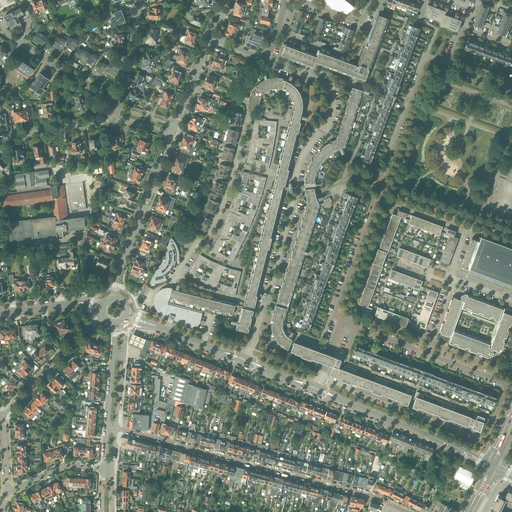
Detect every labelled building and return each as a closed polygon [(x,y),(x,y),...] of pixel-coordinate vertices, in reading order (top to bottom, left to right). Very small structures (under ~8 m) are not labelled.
[(42,13),(43,15),(44,18),(47,17),(45,11),(48,10),(43,0),(39,0),(39,1),(38,1),(42,13)] [(308,0),(310,1),(310,0),(323,0),(331,8),(347,14),(354,7),(349,3),(344,0),(308,0)] [(406,10),(409,2),(404,0),(401,8),(406,10)] [(42,19),(44,18),(43,15),(42,13),(38,1),(36,2),(34,1),(32,2),(32,4),(35,13),(33,14),(34,16),(39,14),(40,16),(41,16),(42,19)] [(245,4),(245,3),(242,2),(241,3),(237,2),(235,8),(245,11),(246,7),(244,7),(245,5),(247,5),(247,4),(245,4)] [(262,13),(262,12),(269,13),(269,9),(272,9),(273,3),(264,2),(264,8),(261,8),(260,12),(262,13)] [(411,12),(414,4),(409,2),(406,10),(405,12),(411,14),(411,12)] [(476,19),(474,24),(483,27),(484,25),(490,27),(491,25),(489,24),(485,22),(489,9),(491,10),(492,7),(490,6),(480,3),(479,6),(477,11),(477,13),(475,19),(476,19)] [(414,4),(411,12),(417,14),(420,5),(414,4)] [(445,11),(428,5),(424,17),(441,23),(439,26),(457,32),(461,21),(444,15),(445,11)] [(6,20),(12,30),(15,28),(13,25),(15,24),(16,27),(21,24),(18,19),(21,17),(20,15),(23,14),(23,13),(28,11),(25,6),(14,12),(14,11),(9,14),(10,14),(9,14),(7,13),(5,14),(5,16),(4,17),(5,17),(3,18),(3,19),(4,21),(5,21),(6,20)] [(149,10),(149,14),(148,15),(148,17),(149,18),(149,19),(160,19),(160,9),(152,8),(152,10),(149,10)] [(245,11),(235,8),(233,14),(242,17),(242,15),(244,15),(245,11)] [(111,12),(106,14),(112,28),(121,24),(121,26),(126,24),(121,10),(114,13),(115,15),(113,16),(111,12)] [(297,15),(305,18),(307,13),(299,10),(297,15)] [(189,15),(194,16),(191,23),(200,26),(203,19),(199,17),(199,16),(198,15),(199,12),(191,11),(189,15)] [(493,25),(492,28),(498,30),(497,33),(506,36),(508,31),(509,31),(511,26),(511,24),(511,23),(511,14),(510,14),(509,13),(503,11),(502,14),(504,15),(499,28),(495,26),(493,25)] [(268,18),(269,13),(262,12),(262,13),(259,13),(258,18),(259,19),(257,20),(258,22),(260,23),(269,25),(270,18),(268,18)] [(315,62),(319,63),(365,80),(388,19),(378,15),(366,48),(364,47),(357,66),(318,52),(317,57),(285,45),(281,56),(290,60),(291,58),(304,63),(303,65),(313,68),(315,62)] [(305,18),(297,15),(295,20),(303,23),(305,18)] [(320,18),(318,23),(326,26),(328,21),(320,18)] [(230,22),(228,28),(237,32),(238,29),(240,30),(242,26),(241,26),(242,23),(234,20),(232,23),(230,22)] [(326,26),(318,23),(316,28),(324,31),(326,26)] [(295,32),(295,33),(295,35),(298,36),(298,33),(299,34),(301,28),(293,25),(291,31),(295,32)] [(58,34),(60,35),(64,29),(60,27),(53,37),(55,39),(58,34)] [(345,27),(343,33),(352,36),(354,30),(345,27)] [(237,32),(228,28),(226,35),(235,38),(237,38),(239,35),(237,34),(237,32)] [(250,36),(247,44),(247,45),(248,45),(248,44),(261,48),(264,39),(265,39),(266,36),(265,36),(266,33),(266,32),(265,33),(263,32),(263,31),(262,32),(260,31),(260,30),(259,31),(257,30),(257,29),(257,30),(253,28),(250,36)] [(147,35),(147,36),(158,37),(158,30),(148,29),(148,33),(147,33),(147,35)] [(416,37),(418,33),(408,29),(406,33),(406,34),(408,35),(416,37)] [(186,37),(195,40),(197,34),(187,30),(185,35),(187,36),(186,37)] [(111,40),(115,40),(124,41),(124,35),(122,34),(123,31),(116,31),(116,34),(115,34),(112,34),(111,40)] [(39,34),(37,33),(33,38),(43,44),(46,39),(43,36),(43,35),(40,33),(39,34)] [(316,43),(319,44),(320,41),(320,42),(322,36),(314,33),(312,39),(317,40),(316,43)] [(352,36),(343,33),(342,38),(350,41),(352,36)] [(68,38),(65,36),(63,39),(61,37),(60,38),(57,36),(50,47),(53,49),(55,47),(60,50),(62,48),(68,38)] [(192,46),(195,40),(186,37),(187,36),(184,36),(182,42),(184,42),(184,43),(192,46)] [(404,38),(404,37),(401,36),(400,38),(403,39),(403,41),(401,40),(401,42),(402,42),(413,46),(415,41),(413,41),(404,38)] [(69,37),(68,38),(62,48),(65,50),(67,47),(72,51),(78,42),(72,38),(72,39),(69,37)] [(473,47),(476,38),(474,37),(473,39),(469,38),(468,41),(465,49),(472,51),(473,47)] [(473,47),(472,51),(477,53),(480,45),(481,42),(477,41),(478,39),(476,38),(473,47)] [(411,51),(413,46),(402,42),(401,46),(400,46),(404,48),(403,48),(411,51)] [(483,55),(488,43),(485,42),(485,43),(481,42),(480,45),(477,53),(483,55)] [(338,48),(339,49),(341,49),(346,51),(348,46),(340,43),(338,48)] [(490,43),(488,43),(483,55),(489,57),(490,56),(493,50),(489,48),(490,47),(488,46),(490,43)] [(395,44),(393,49),(395,50),(396,47),(399,48),(398,51),(402,52),(410,55),(410,54),(411,51),(403,48),(404,48),(400,46),(401,46),(398,46),(395,44)] [(496,60),(501,47),(499,47),(497,50),(496,49),(496,51),(493,50),(490,56),(489,57),(496,60)] [(501,47),(496,60),(503,62),(506,54),(507,51),(503,50),(503,51),(502,51),(503,48),(501,47)] [(78,59),(82,62),(88,53),(87,53),(82,49),(81,50),(79,48),(71,59),(74,61),(76,59),(77,60),(78,59)] [(189,53),(179,49),(178,52),(180,53),(179,56),(187,59),(189,53)] [(400,56),(408,59),(410,55),(402,52),(398,51),(397,50),(397,52),(398,53),(397,55),(400,56)] [(506,54),(503,62),(509,65),(511,57),(511,51),(511,54),(510,54),(510,52),(507,51),(506,54)] [(82,62),(81,63),(84,65),(85,62),(91,66),(97,57),(91,53),(90,54),(88,52),(87,53),(88,53),(82,62)] [(143,60),(144,61),(144,60),(154,63),(156,64),(158,56),(146,53),(145,56),(144,55),(144,56),(143,57),(143,58),(143,59),(143,60)] [(214,61),(224,65),(224,64),(225,65),(227,61),(224,60),(226,54),(221,53),(220,55),(217,54),(216,57),(215,57),(214,61)] [(399,60),(407,63),(408,59),(400,56),(397,55),(397,58),(395,57),(394,59),(399,60)] [(185,65),(187,59),(179,56),(177,62),(185,65)] [(10,71),(25,82),(35,67),(19,57),(10,71)] [(232,60),(245,66),(247,62),(233,57),(232,60)] [(407,63),(399,60),(394,59),(393,61),(395,61),(394,65),(397,66),(405,69),(407,63)] [(152,71),(154,63),(144,60),(144,61),(143,64),(142,64),(142,66),(142,68),(148,69),(147,72),(151,73),(152,71)] [(224,65),(214,61),(212,65),(213,65),(212,67),(222,71),(224,65)] [(108,66),(102,62),(101,63),(98,62),(91,72),(94,74),(96,71),(102,75),(103,72),(104,72),(108,66)] [(110,62),(108,66),(104,72),(106,74),(108,72),(114,75),(120,66),(114,62),(113,64),(110,62)] [(393,66),(393,69),(395,70),(403,73),(405,69),(397,66),(394,65),(392,64),(392,63),(389,62),(388,64),(393,66)] [(391,73),(394,74),(394,75),(402,78),(403,73),(395,70),(393,69),(390,68),(389,70),(392,71),(391,73)] [(171,76),(180,79),(180,78),(181,78),(181,76),(181,75),(182,73),(174,70),(171,76)] [(233,79),(240,82),(244,75),(237,71),(233,79)] [(386,75),(387,72),(385,71),(383,76),(384,76),(387,77),(392,79),(392,78),(400,81),(402,78),(394,75),(394,74),(391,73),(390,73),(389,76),(386,75)] [(30,87),(35,90),(45,74),(43,72),(41,72),(40,74),(39,74),(36,79),(35,80),(35,81),(34,83),(33,82),(30,87)] [(139,87),(141,88),(143,88),(144,88),(145,85),(144,85),(145,82),(142,80),(144,77),(143,77),(143,76),(143,75),(140,73),(139,74),(138,74),(138,75),(137,74),(136,77),(137,77),(135,82),(138,83),(136,86),(137,86),(138,87),(139,87)] [(45,74),(35,90),(40,93),(43,88),(42,88),(43,86),(44,86),(45,85),(44,84),(48,79),(47,79),(48,77),(48,76),(45,74)] [(244,304),(254,307),(254,306),(255,304),(256,301),(256,299),(257,294),(258,292),(259,288),(270,245),(270,243),(270,242),(281,201),(281,200),(285,182),(286,180),(287,178),(287,175),(289,170),(287,169),(296,133),(298,133),(299,128),(300,122),(299,122),(301,112),(303,112),(304,105),(303,99),(303,98),(301,92),(297,87),(292,82),(290,81),(288,80),(286,79),(279,77),(273,77),(267,79),(266,75),(266,74),(265,74),(264,74),(264,75),(263,75),(263,76),(265,80),(260,82),(255,86),(255,87),(251,92),(250,97),(246,96),(245,96),(244,97),(244,98),(245,99),(249,100),(248,105),(248,107),(249,112),(252,111),(259,109),(259,105),(259,101),(261,97),(263,94),(266,91),(270,89),(274,88),(278,88),(282,89),(286,91),(289,94),(291,97),(293,101),(293,105),(292,110),(290,121),(289,124),(289,125),(288,127),(288,129),(279,164),(277,170),(277,172),(277,173),(276,175),(275,178),(275,180),(272,192),(260,238),(260,239),(260,241),(259,242),(259,244),(247,290),(246,296),(245,298),(245,299),(244,302),(244,304)] [(206,81),(216,85),(217,81),(216,80),(217,77),(209,75),(208,77),(207,77),(206,81)] [(172,83),(177,85),(178,82),(179,82),(180,80),(179,80),(180,79),(171,76),(169,81),(169,82),(169,83),(172,84),(172,83)] [(391,83),(399,86),(400,81),(392,78),(392,79),(387,77),(386,79),(389,80),(388,82),(391,83)] [(216,85),(206,81),(204,85),(205,85),(204,88),(212,91),(213,88),(214,89),(216,85)] [(389,87),(389,88),(398,91),(399,86),(391,83),(388,82),(386,86),(389,87)] [(272,316),(271,323),(271,329),(273,336),(277,341),(282,346),(287,350),(288,350),(292,340),(291,339),(291,338),(289,336),(288,335),(287,334),(286,333),(285,334),(283,331),(282,327),(282,323),(283,319),(299,267),(302,257),(302,255),(304,249),(305,247),(318,205),(319,206),(320,204),(319,201),(318,198),(317,198),(316,194),(316,193),(316,191),(315,189),(315,185),(315,184),(316,179),(317,174),(319,169),(321,165),(324,161),(327,157),(331,154),(336,152),(339,150),(340,150),(343,149),(344,148),(345,148),(346,143),(361,96),(363,97),(370,100),(372,96),(363,94),(363,95),(362,94),(362,92),(363,91),(364,91),(365,88),(356,85),(355,84),(353,88),(352,87),(336,139),(334,140),(330,142),(325,145),(320,149),(316,154),(312,159),(309,165),(306,171),(305,177),(305,179),(304,183),(304,185),(304,188),(305,193),(306,196),(307,202),(293,249),(281,287),(277,299),(276,302),(276,303),(276,304),(272,316)] [(133,98),(138,99),(141,88),(139,87),(138,87),(137,90),(134,90),(134,92),(131,91),(130,92),(129,95),(129,96),(129,98),(132,99),(133,98)] [(141,88),(138,99),(138,100),(138,101),(141,102),(142,100),(147,101),(148,98),(149,99),(150,96),(149,95),(149,94),(142,92),(143,88),(141,88)] [(398,91),(389,88),(387,93),(395,97),(398,91)] [(44,89),(38,98),(41,100),(47,91),(44,89)] [(165,92),(163,99),(170,102),(172,98),(173,98),(173,97),(173,96),(173,95),(165,92)] [(81,96),(73,93),(72,96),(76,98),(75,101),(75,102),(76,103),(75,108),(78,109),(79,109),(79,110),(82,111),(82,110),(83,111),(85,106),(87,106),(88,103),(87,102),(87,101),(86,101),(86,100),(84,99),(84,100),(80,98),(81,96)] [(386,94),(385,98),(394,102),(395,97),(387,93),(386,94)] [(200,97),(198,101),(209,106),(211,106),(214,100),(201,95),(200,98),(200,97)] [(163,99),(160,98),(157,97),(156,96),(155,101),(157,102),(157,103),(158,103),(158,104),(160,105),(168,108),(169,107),(170,106),(169,105),(170,102),(163,99)] [(392,107),(394,102),(385,98),(383,98),(381,103),(383,104),(391,107),(392,107)] [(211,106),(209,106),(198,101),(198,102),(197,102),(196,104),(197,104),(196,105),(197,106),(196,108),(204,111),(205,108),(210,110),(211,106)] [(389,111),(391,107),(383,104),(381,103),(380,102),(379,105),(376,104),(374,103),(373,105),(376,106),(381,108),(389,111)] [(43,114),(42,114),(43,118),(52,116),(52,113),(54,113),(52,103),(41,105),(42,109),(43,114)] [(372,106),(371,109),(373,110),(374,107),(377,108),(376,111),(380,113),(380,111),(388,114),(389,111),(381,108),(376,106),(373,105),(372,106)] [(20,112),(22,121),(29,120),(28,118),(30,118),(29,107),(23,108),(23,111),(20,112)] [(233,112),(231,117),(241,120),(243,114),(238,113),(239,110),(232,108),(231,111),(233,112)] [(380,113),(378,117),(386,120),(388,114),(380,111),(380,113)] [(15,123),(22,121),(20,112),(13,113),(13,112),(10,112),(11,116),(14,116),(15,123)] [(203,119),(201,118),(193,115),(192,118),(192,117),(190,122),(202,126),(204,122),(206,118),(203,117),(203,119)] [(228,123),(228,126),(234,128),(235,125),(240,126),(241,120),(231,117),(230,123),(228,123)] [(254,119),(252,130),(258,131),(259,125),(265,125),(265,120),(254,119)] [(373,121),(372,124),(375,125),(375,126),(383,129),(385,123),(377,120),(377,121),(372,119),(372,121),(373,121)] [(270,126),(270,133),(275,134),(277,122),(265,120),(265,125),(270,126)] [(190,122),(189,125),(189,126),(188,128),(200,132),(202,126),(190,122)] [(372,124),(369,123),(366,122),(366,124),(369,125),(371,126),(370,129),(381,133),(383,129),(375,126),(375,125),(372,124)] [(234,130),(234,128),(228,126),(227,129),(229,129),(227,135),(237,137),(239,131),(234,130)] [(379,138),(381,133),(370,129),(369,132),(364,129),(364,130),(363,131),(366,132),(367,133),(372,134),(371,135),(379,138)] [(251,141),(262,143),(263,138),(257,137),(258,131),(252,130),(251,141)] [(364,137),(370,139),(370,138),(378,141),(379,138),(371,135),(372,134),(367,133),(366,132),(363,131),(362,136),(364,137)] [(182,141),(193,146),(196,137),(188,133),(187,136),(185,135),(183,138),(182,139),(182,140),(182,141)] [(268,139),(263,138),(262,143),(273,145),(275,134),(270,133),(268,139)] [(224,141),(223,143),(230,145),(231,142),(236,144),(237,137),(227,135),(226,141),(224,141)] [(111,137),(113,146),(113,148),(116,148),(116,146),(118,146),(119,147),(122,147),(121,139),(123,139),(122,136),(111,137)] [(89,141),(91,154),(88,155),(89,161),(93,160),(92,154),(94,153),(93,147),(95,147),(95,149),(99,148),(98,139),(94,140),(93,138),(90,139),(90,140),(89,141)] [(147,152),(149,144),(140,140),(136,151),(134,150),(132,155),(138,157),(139,153),(141,154),(142,150),(147,152)] [(73,154),(74,154),(74,155),(77,154),(81,153),(81,152),(82,150),(80,149),(80,148),(79,148),(79,145),(81,145),(81,141),(72,143),(73,149),(72,149),(71,149),(71,150),(70,151),(70,152),(71,153),(71,154),(72,154),(73,154)] [(193,146),(182,141),(182,142),(181,143),(180,144),(181,145),(180,148),(182,149),(180,151),(187,154),(188,151),(190,152),(193,146)] [(249,152),(254,153),(255,147),(261,148),(262,143),(251,141),(249,152)] [(363,148),(366,149),(366,148),(374,151),(376,146),(368,143),(366,142),(363,148)] [(230,145),(223,143),(223,146),(224,146),(223,152),(233,155),(234,149),(229,148),(230,145)] [(262,143),(261,148),(267,149),(266,154),(266,155),(271,156),(273,145),(262,143)] [(50,154),(58,153),(57,144),(48,145),(50,154)] [(40,146),(33,147),(35,158),(39,157),(40,163),(47,162),(46,156),(42,156),(40,146)] [(372,157),(374,151),(366,148),(366,149),(364,154),(368,156),(368,155),(372,157)] [(22,159),(22,156),(23,156),(22,152),(21,152),(21,149),(12,151),(14,163),(19,162),(19,160),(22,159)] [(231,161),(233,155),(223,152),(221,158),(220,158),(219,160),(219,161),(226,162),(226,160),(231,161)] [(257,166),(259,161),(253,159),(254,153),(249,152),(246,163),(257,166)] [(368,156),(364,154),(360,152),(360,154),(361,155),(360,158),(362,159),(362,160),(370,163),(372,157),(368,155),(368,156)] [(174,161),(174,162),(185,166),(189,157),(180,153),(178,156),(177,155),(175,159),(174,160),(174,161)] [(271,156),(266,155),(266,156),(264,162),(259,161),(257,166),(268,168),(271,157),(271,156)] [(226,162),(219,161),(219,160),(217,159),(217,161),(219,162),(218,164),(220,164),(218,170),(228,172),(230,166),(225,165),(226,162)] [(182,173),(185,166),(174,162),(174,163),(173,163),(173,164),(173,165),(172,167),(174,167),(172,172),(179,175),(180,172),(182,173)] [(128,172),(130,173),(141,177),(143,171),(135,167),(131,165),(128,172)] [(17,192),(2,194),(3,195),(1,195),(3,207),(4,207),(52,201),(54,217),(61,216),(61,220),(68,219),(65,201),(69,200),(70,211),(86,209),(83,183),(63,186),(57,187),(56,186),(51,187),(50,185),(46,185),(45,178),(49,178),(48,170),(25,173),(26,175),(23,176),(23,174),(14,175),(16,190),(17,190),(17,192)] [(215,175),(215,178),(221,180),(222,177),(227,179),(228,172),(218,170),(217,176),(215,175)] [(254,180),(255,175),(244,172),(241,183),(247,184),(248,178),(254,180)] [(141,177),(130,173),(129,176),(131,177),(130,180),(131,180),(130,182),(133,183),(134,181),(139,183),(141,177)] [(266,178),(255,175),(254,180),(259,181),(258,188),(263,189),(266,178)] [(167,181),(166,182),(177,186),(179,187),(183,178),(178,177),(178,179),(169,176),(167,179),(166,181),(167,181)] [(220,183),(221,180),(215,178),(214,181),(215,181),(213,187),(223,191),(225,185),(220,183)] [(175,193),(177,186),(166,182),(166,183),(165,183),(165,185),(164,189),(167,190),(166,192),(174,195),(175,193)] [(121,196),(131,200),(133,194),(126,191),(128,186),(121,183),(118,190),(119,191),(119,192),(122,193),(121,196)] [(238,193),(249,197),(250,192),(245,190),(247,184),(241,183),(238,193)] [(221,197),(223,191),(213,187),(211,193),(210,193),(209,195),(215,198),(218,199),(218,198),(218,197),(217,197),(217,196),(218,196),(221,197)] [(250,192),(249,197),(259,200),(263,189),(258,188),(256,194),(250,192)] [(234,204),(240,206),(242,200),(247,201),(249,197),(238,193),(234,204)] [(348,199),(347,200),(351,201),(351,202),(355,204),(357,197),(349,194),(349,195),(345,193),(344,196),(346,197),(345,198),(348,199)] [(214,201),(215,198),(209,195),(208,198),(209,199),(207,204),(216,208),(219,203),(214,201)] [(123,208),(124,205),(128,206),(131,200),(121,196),(117,205),(119,206),(118,206),(123,208)] [(158,202),(170,207),(172,201),(174,202),(175,198),(170,196),(169,199),(161,196),(161,199),(160,198),(158,202)] [(249,197),(247,201),(252,203),(250,210),(256,212),(259,200),(249,197)] [(330,209),(330,208),(332,203),(330,197),(324,200),(323,204),(322,204),(321,206),(330,209)] [(342,205),(345,206),(353,209),(355,204),(351,202),(351,201),(347,200),(347,202),(343,200),(342,203),(340,202),(339,204),(342,205)] [(170,207),(158,202),(157,207),(156,209),(157,209),(156,212),(163,215),(165,210),(168,211),(169,207),(170,207)] [(214,214),(216,208),(207,204),(204,210),(203,209),(201,212),(208,215),(209,212),(214,214)] [(240,218),(242,213),(237,211),(240,206),(234,204),(230,214),(240,218)] [(351,214),(353,209),(345,206),(342,205),(339,204),(338,206),(341,207),(340,210),(343,211),(351,214)] [(256,212),(250,210),(248,216),(242,213),(240,218),(251,223),(256,212)] [(336,213),(342,215),(342,216),(350,219),(351,214),(343,211),(340,210),(339,212),(334,210),(333,212),(336,213)] [(396,216),(401,217),(405,219),(407,213),(398,210),(396,215),(396,216)] [(109,215),(108,217),(110,218),(113,219),(114,220),(123,223),(124,221),(126,220),(126,219),(125,217),(126,217),(122,215),(122,214),(120,213),(119,214),(118,213),(118,214),(110,211),(109,215)] [(208,215),(201,212),(200,214),(202,215),(199,220),(208,225),(211,220),(206,218),(208,215)] [(340,219),(348,222),(350,219),(342,216),(342,215),(336,213),(333,212),(332,217),(334,217),(335,215),(337,215),(336,219),(340,220),(340,219)] [(230,214),(226,224),(231,226),(233,220),(239,223),(240,218),(230,214)] [(390,219),(399,222),(401,217),(396,216),(396,215),(392,214),(390,219)] [(414,226),(417,217),(411,215),(410,220),(409,222),(408,224),(414,226)] [(54,217),(52,217),(51,217),(8,223),(9,232),(12,231),(12,234),(9,234),(10,241),(56,235),(57,239),(63,238),(63,234),(65,233),(65,231),(85,228),(84,217),(68,219),(61,220),(61,216),(54,217)] [(151,222),(150,223),(162,227),(164,221),(153,216),(152,220),(151,220),(150,221),(151,222)] [(417,217),(414,226),(413,228),(418,230),(419,227),(419,228),(422,219),(417,217)] [(241,231),(247,233),(251,223),(240,218),(239,223),(244,225),(241,231)] [(122,226),(123,223),(114,220),(113,219),(110,224),(108,224),(107,227),(113,229),(113,228),(116,229),(117,228),(121,230),(121,229),(122,229),(123,227),(122,226)] [(388,224),(397,227),(399,222),(390,219),(388,224)] [(424,229),(427,221),(422,219),(419,228),(424,229)] [(205,231),(208,225),(199,220),(196,226),(194,225),(193,228),(199,231),(200,229),(205,231)] [(429,231),(432,223),(427,221),(424,229),(429,231)] [(160,231),(162,227),(150,223),(149,224),(148,225),(149,226),(148,229),(156,233),(157,230),(160,231)] [(434,233),(437,225),(432,223),(429,231),(434,233)] [(226,224),(221,234),(231,239),(233,234),(228,232),(231,226),(226,224)] [(387,229),(395,232),(397,227),(388,224),(387,229)] [(442,227),(437,225),(434,233),(439,235),(440,233),(440,231),(442,227)] [(453,237),(454,236),(455,231),(447,228),(445,234),(449,235),(453,237)] [(395,232),(387,229),(385,234),(393,237),(395,232)] [(100,241),(102,241),(114,246),(117,240),(107,236),(108,233),(105,232),(105,233),(103,232),(103,231),(99,230),(98,232),(104,235),(102,238),(101,237),(100,241)] [(330,231),(327,230),(326,232),(329,233),(332,234),(331,236),(334,237),(342,240),(343,236),(335,233),(330,231)] [(238,237),(233,234),(231,239),(242,244),(247,233),(241,231),(238,237)] [(216,243),(221,246),(224,241),(229,243),(231,239),(221,234),(216,243)] [(393,237),(385,234),(383,239),(391,242),(393,237)] [(449,235),(447,240),(456,243),(458,238),(454,236),(453,237),(449,235)] [(340,245),(342,240),(334,237),(331,236),(330,239),(324,237),(323,239),(325,239),(326,240),(328,240),(328,241),(328,240),(332,242),(340,245)] [(143,242),(142,243),(151,246),(153,247),(155,243),(152,242),(153,240),(145,237),(144,240),(143,240),(142,242),(143,242)] [(511,248),(481,237),(479,242),(471,239),(461,266),(463,267),(462,269),(468,272),(466,277),(511,294),(511,248)] [(172,238),(165,253),(165,255),(165,256),(165,259),(164,263),(162,266),(159,268),(156,270),(150,284),(153,284),(157,284),(160,283),(164,281),(167,280),(165,277),(164,275),(166,274),(168,272),(170,270),(171,268),(172,265),(173,263),(174,260),(175,261),(179,261),(179,260),(179,258),(179,256),(179,253),(178,249),(177,246),(176,243),(174,241),(173,240),(172,238)] [(231,239),(229,243),(234,246),(231,252),(236,254),(242,244),(231,239)] [(339,248),(340,245),(332,242),(328,240),(328,241),(328,240),(327,243),(324,242),(325,239),(323,239),(322,243),(325,244),(330,246),(331,246),(339,248)] [(389,247),(391,242),(383,239),(381,244),(389,247)] [(456,243),(447,240),(446,245),(454,248),(456,243)] [(114,247),(114,246),(102,241),(99,248),(101,249),(112,253),(113,249),(114,249),(114,248),(114,247)] [(148,253),(151,246),(142,243),(142,244),(141,244),(141,246),(140,249),(146,252),(145,256),(150,258),(151,255),(148,254),(148,253)] [(220,259),(223,254),(218,251),(221,246),(216,243),(210,253),(220,259)] [(326,250),(329,251),(337,254),(337,253),(339,248),(331,246),(330,246),(325,244),(322,243),(321,245),(327,247),(326,250)] [(389,247),(381,244),(379,249),(379,250),(387,252),(387,253),(389,250),(392,251),(392,248),(389,247)] [(452,253),(454,248),(446,245),(444,250),(452,253)] [(405,250),(400,248),(396,256),(402,258),(405,250)] [(379,250),(379,249),(378,249),(376,255),(385,258),(387,252),(379,250)] [(411,249),(410,252),(407,260),(412,262),(415,253),(416,251),(411,249)] [(337,254),(337,253),(337,254),(329,251),(326,250),(325,252),(322,251),(321,253),(324,254),(327,256),(336,259),(337,254)] [(410,252),(405,250),(402,258),(407,260),(410,252)] [(444,250),(442,255),(450,259),(452,253),(444,250)] [(58,259),(59,266),(62,266),(63,268),(69,267),(68,265),(72,264),(72,265),(77,264),(75,251),(70,251),(71,257),(58,259)] [(236,254),(231,252),(228,257),(223,254),(220,259),(230,265),(236,254)] [(415,253),(412,262),(417,264),(420,255),(415,253)] [(207,266),(210,260),(200,255),(194,265),(199,267),(202,262),(207,266)] [(425,257),(420,255),(417,264),(422,266),(425,257)] [(442,255),(440,260),(448,264),(450,259),(442,255)] [(99,257),(99,258),(95,256),(92,263),(96,264),(96,265),(106,268),(108,261),(99,257)] [(325,260),(325,261),(334,264),(336,259),(327,256),(325,260)] [(425,257),(422,266),(427,268),(430,259),(425,257)] [(373,263),(374,263),(382,266),(383,261),(375,258),(373,263)] [(134,266),(133,266),(142,270),(143,266),(147,267),(149,262),(145,260),(144,263),(136,260),(135,263),(134,264),(133,265),(134,266)] [(210,260),(207,266),(213,268),(211,274),(215,275),(220,265),(210,260)] [(448,264),(440,260),(438,266),(446,269),(448,264)] [(318,265),(320,265),(323,266),(332,270),(334,264),(325,261),(324,262),(323,262),(322,263),(321,263),(319,263),(318,265)] [(374,263),(372,268),(381,271),(382,267),(382,266),(374,263)] [(199,267),(194,265),(189,275),(200,281),(202,276),(196,272),(199,267)] [(228,274),(230,269),(220,265),(215,275),(220,277),(222,272),(228,274)] [(145,271),(142,270),(133,266),(133,267),(132,267),(132,269),(132,270),(131,273),(139,276),(140,275),(143,276),(145,271)] [(323,266),(321,271),(329,274),(330,274),(332,270),(323,266)] [(34,276),(33,268),(29,269),(30,276),(25,277),(25,278),(21,279),(23,290),(27,290),(27,289),(30,289),(29,280),(30,280),(30,277),(34,276)] [(372,268),(370,273),(379,277),(381,271),(372,268)] [(235,276),(233,282),(238,283),(241,272),(230,269),(228,274),(235,276)] [(388,278),(387,281),(393,283),(397,272),(391,270),(388,278)] [(327,279),(329,274),(321,271),(320,275),(319,276),(327,279)] [(312,278),(318,280),(318,279),(326,282),(327,279),(319,276),(320,275),(314,273),(311,272),(309,277),(311,277),(312,275),(315,276),(314,278),(312,278)] [(402,273),(397,272),(393,283),(398,285),(399,282),(402,273)] [(370,273),(368,279),(377,282),(379,277),(370,273)] [(399,282),(404,284),(407,275),(402,273),(399,282)] [(18,291),(23,290),(21,279),(17,279),(16,278),(14,279),(13,274),(8,275),(10,285),(14,284),(15,291),(18,290),(18,291)] [(202,276),(200,281),(211,286),(215,275),(211,274),(209,279),(204,277),(202,276)] [(49,275),(45,276),(47,287),(51,286),(54,286),(52,277),(50,277),(49,275)] [(220,277),(215,275),(211,286),(223,291),(225,285),(224,285),(218,283),(220,277)] [(404,284),(409,286),(412,277),(407,275),(404,284)] [(47,287),(45,276),(41,276),(42,278),(39,278),(39,281),(38,282),(39,285),(40,285),(40,288),(43,287),(43,288),(47,287)] [(312,278),(311,277),(309,277),(309,279),(314,281),(313,283),(314,284),(316,285),(324,287),(326,282),(318,279),(318,280),(312,278)] [(412,277),(409,286),(414,287),(417,279),(412,277)] [(366,284),(375,287),(377,282),(368,279),(366,284)] [(417,279),(414,287),(414,288),(413,290),(418,292),(419,289),(422,281),(417,279)] [(225,285),(223,291),(235,294),(238,283),(233,282),(232,287),(227,286),(225,285)] [(323,292),(324,287),(316,285),(314,284),(313,284),(312,286),(307,284),(306,286),(309,287),(314,289),(315,289),(323,292)] [(373,292),(375,287),(366,284),(365,289),(373,292)] [(314,289),(306,286),(304,290),(307,291),(307,292),(321,297),(323,292),(315,289),(314,289)] [(154,299),(154,303),(154,304),(155,307),(155,308),(157,311),(160,314),(161,314),(165,316),(169,318),(168,320),(172,322),(173,320),(189,327),(190,327),(193,327),(197,326),(200,324),(200,323),(203,312),(173,304),(168,303),(172,288),(167,288),(163,289),(159,291),(156,294),(154,298),(154,299)] [(172,288),(168,303),(173,304),(203,312),(204,312),(205,312),(206,313),(206,312),(208,313),(209,313),(211,314),(212,314),(214,315),(215,315),(217,315),(218,316),(218,315),(219,316),(221,316),(221,314),(227,316),(227,313),(233,314),(235,306),(235,304),(224,301),(223,301),(220,300),(219,300),(214,299),(214,298),(203,296),(193,293),(183,291),(182,291),(177,289),(176,289),(172,288)] [(363,294),(371,297),(373,292),(365,289),(363,294)] [(429,289),(427,295),(436,298),(438,292),(429,289)] [(311,298),(319,301),(321,297),(307,292),(307,291),(304,290),(304,292),(309,294),(308,296),(311,298)] [(442,323),(439,331),(441,331),(440,333),(449,337),(461,304),(462,301),(464,302),(463,304),(462,308),(466,309),(467,308),(471,309),(470,311),(478,314),(478,312),(483,314),(482,315),(490,318),(490,316),(494,318),(494,320),(498,321),(502,309),(489,304),(467,296),(468,295),(468,294),(465,293),(461,295),(460,297),(461,299),(461,300),(454,298),(453,300),(451,299),(449,304),(448,307),(450,308),(448,312),(447,311),(444,319),(446,319),(444,324),(442,323)] [(369,302),(371,297),(363,294),(361,299),(369,302)] [(425,300),(434,303),(435,300),(436,298),(427,295),(425,300)] [(304,300),(310,302),(309,303),(314,304),(317,306),(319,301),(311,298),(308,296),(307,299),(305,298),(304,300)] [(316,309),(317,306),(314,304),(309,303),(310,302),(304,300),(301,299),(300,304),(301,304),(302,305),(308,307),(308,306),(316,309)] [(359,304),(363,306),(367,307),(368,307),(369,302),(361,299),(359,304)] [(424,305),(432,308),(434,303),(425,300),(424,304),(424,305)] [(422,310),(430,313),(431,310),(432,308),(424,305),(422,310)] [(248,332),(253,310),(236,306),(234,315),(237,315),(235,320),(233,320),(232,320),(232,321),(232,322),(235,323),(233,328),(248,332)] [(372,308),(368,307),(367,307),(363,306),(361,311),(370,314),(372,308)] [(374,316),(380,318),(383,309),(378,307),(377,309),(376,311),(374,316)] [(388,311),(385,319),(390,321),(393,313),(394,310),(389,308),(388,311)] [(451,337),(449,343),(453,345),(454,343),(458,344),(457,346),(465,349),(465,347),(470,349),(469,350),(477,353),(477,351),(481,353),(481,355),(486,357),(488,357),(492,355),(493,353),(492,351),(495,350),(499,351),(500,349),(501,350),(504,342),(502,341),(504,337),(506,338),(508,330),(507,330),(508,326),(510,326),(511,320),(511,318),(511,315),(511,310),(505,308),(492,343),(492,344),(490,345),(489,344),(453,331),(451,337)] [(388,311),(383,309),(380,318),(385,319),(388,311)] [(302,314),(305,315),(311,317),(311,319),(312,319),(314,314),(306,311),(303,310),(302,312),(302,313),(302,314)] [(420,315),(428,318),(429,316),(430,313),(422,310),(420,315)] [(393,313),(390,321),(395,323),(398,315),(393,313)] [(403,317),(398,315),(395,323),(400,325),(403,317)] [(418,320),(426,323),(428,320),(428,318),(420,315),(418,320)] [(408,318),(403,317),(400,325),(405,327),(407,322),(408,320),(408,318)] [(425,328),(426,323),(418,320),(415,319),(413,324),(416,325),(420,327),(425,328)] [(52,325),(49,327),(49,325),(45,326),(46,329),(46,333),(50,331),(57,327),(58,331),(59,331),(61,335),(65,332),(64,331),(69,329),(65,321),(64,322),(63,320),(56,324),(55,323),(52,325)] [(308,331),(310,327),(299,323),(298,327),(300,328),(308,331)] [(416,325),(413,324),(412,323),(410,329),(418,332),(420,327),(416,325)] [(33,343),(33,340),(32,334),(31,325),(24,326),(25,335),(28,335),(29,344),(30,344),(33,343)] [(8,342),(7,329),(3,330),(0,330),(0,338),(1,339),(1,341),(5,340),(5,343),(8,342)] [(11,329),(7,329),(8,342),(12,342),(12,339),(16,339),(15,329),(11,329)] [(139,356),(144,358),(145,357),(145,355),(147,350),(151,341),(150,341),(145,339),(139,356)] [(37,349),(37,350),(43,356),(44,356),(49,350),(47,348),(51,344),(47,340),(39,348),(37,349)] [(147,350),(154,353),(155,350),(158,343),(158,342),(156,342),(155,342),(151,340),(150,341),(151,341),(147,350)] [(91,358),(92,357),(93,353),(96,344),(93,343),(92,343),(91,342),(90,342),(89,342),(88,346),(87,346),(87,345),(85,350),(87,350),(86,351),(85,355),(91,358)] [(299,356),(306,358),(310,348),(294,342),(291,351),(299,354),(299,356)] [(159,343),(158,343),(155,350),(154,353),(160,355),(164,345),(161,344),(160,343),(159,343)] [(92,357),(91,358),(98,360),(99,355),(100,355),(101,355),(102,351),(104,351),(105,348),(102,347),(102,346),(101,346),(100,345),(99,345),(96,344),(93,353),(92,357)] [(165,354),(168,355),(171,348),(170,347),(169,347),(168,347),(165,346),(162,353),(161,354),(158,361),(162,362),(163,360),(164,360),(164,358),(164,356),(165,354)] [(32,349),(29,352),(32,355),(32,356),(35,359),(36,358),(39,361),(43,356),(37,350),(37,349),(34,347),(33,348),(32,349)] [(364,349),(360,347),(356,358),(360,359),(361,357),(364,349)] [(172,348),(171,348),(168,355),(174,358),(177,350),(174,349),(173,348),(172,348)] [(326,354),(310,348),(306,358),(313,361),(314,359),(322,363),(326,354)] [(175,358),(181,361),(184,353),(183,353),(183,352),(182,352),(181,352),(178,351),(175,358)] [(374,365),(375,362),(378,354),(373,352),(370,360),(369,363),(374,365)] [(185,354),(184,353),(181,361),(187,363),(190,356),(187,354),(186,354),(186,353),(185,354)] [(338,368),(340,362),(341,360),(330,356),(326,354),(322,363),(327,364),(333,367),(338,368)] [(374,365),(378,366),(382,356),(378,354),(375,362),(374,365)] [(193,369),(194,366),(197,359),(197,358),(196,358),(195,357),(194,357),(191,356),(189,363),(188,362),(187,366),(193,369)] [(382,356),(378,366),(378,367),(379,368),(382,369),(382,368),(386,357),(382,356)] [(21,362),(19,364),(28,372),(30,370),(29,370),(32,367),(31,366),(33,364),(27,359),(25,361),(23,359),(21,362)] [(197,359),(194,366),(200,368),(203,361),(200,360),(200,359),(199,359),(198,359),(197,359)] [(386,369),(391,371),(395,360),(390,359),(386,369)] [(67,364),(75,371),(77,369),(78,371),(81,368),(79,367),(79,366),(73,360),(70,363),(69,362),(67,364)] [(395,360),(391,371),(395,373),(399,362),(400,361),(397,360),(397,361),(395,360)] [(206,374),(207,371),(210,364),(209,363),(208,362),(207,363),(204,362),(201,369),(202,369),(200,372),(206,374)] [(400,374),(404,364),(399,362),(395,373),(396,374),(399,376),(400,374)] [(26,374),(28,372),(19,364),(14,369),(23,377),(26,374)] [(77,374),(75,371),(67,364),(66,365),(67,366),(64,369),(67,372),(65,374),(71,380),(77,374)] [(211,364),(210,364),(207,371),(206,374),(212,376),(216,366),(213,365),(213,364),(212,364),(211,364)] [(404,376),(408,365),(404,364),(400,374),(404,376)] [(330,375),(346,381),(351,368),(345,365),(343,370),(338,368),(333,367),(330,375)] [(409,378),(409,377),(413,367),(408,365),(404,376),(409,378)] [(413,367),(409,377),(414,379),(414,377),(415,377),(418,368),(413,366),(413,367)] [(90,379),(99,380),(100,373),(97,373),(98,368),(90,367),(90,372),(91,373),(90,379)] [(216,377),(219,379),(220,376),(223,369),(223,368),(221,368),(217,367),(214,374),(217,375),(216,377)] [(356,370),(351,368),(346,381),(361,387),(365,378),(355,374),(356,370)] [(422,370),(418,368),(415,377),(420,379),(423,370),(422,370)] [(220,376),(219,379),(225,381),(226,379),(229,371),(223,369),(220,376)] [(421,379),(425,381),(428,372),(423,370),(420,379),(421,379)] [(425,381),(430,383),(433,375),(434,374),(428,372),(425,381)] [(234,385),(237,377),(236,376),(235,376),(234,376),(231,375),(228,382),(234,385)] [(433,375),(430,383),(429,384),(434,386),(435,384),(438,376),(433,375)] [(2,379),(3,380),(6,383),(13,389),(17,384),(15,382),(16,380),(12,377),(11,378),(8,380),(6,378),(5,378),(3,376),(1,378),(2,379)] [(168,398),(166,403),(174,405),(175,401),(183,403),(202,407),(203,403),(204,403),(207,389),(193,385),(188,383),(189,379),(175,376),(169,399),(168,398)] [(437,388),(439,389),(442,378),(438,376),(435,384),(434,386),(434,388),(437,389),(437,388)] [(52,382),(59,388),(61,386),(62,388),(65,385),(64,383),(57,377),(56,377),(55,378),(55,379),(52,382)] [(239,378),(237,377),(234,385),(240,387),(243,380),(242,380),(242,378),(240,378),(239,378)] [(374,381),(365,378),(361,387),(377,393),(382,379),(376,377),(374,381)] [(439,389),(443,390),(447,380),(442,378),(439,389)] [(243,380),(240,387),(239,390),(244,392),(248,382),(246,381),(246,380),(244,379),(243,380)] [(387,381),(382,379),(377,393),(392,398),(396,389),(386,386),(387,381)] [(13,389),(6,383),(3,380),(2,382),(1,383),(3,385),(1,388),(0,389),(3,392),(4,391),(8,394),(13,389)] [(448,389),(451,381),(447,380),(443,390),(447,392),(448,389)] [(59,388),(52,382),(50,384),(49,385),(49,386),(48,386),(51,390),(49,392),(53,395),(55,393),(57,394),(61,390),(59,388)] [(249,391),(252,392),(253,392),(256,385),(255,385),(255,384),(253,383),(252,384),(250,383),(247,390),(245,393),(248,394),(249,391)] [(456,395),(460,397),(464,386),(460,384),(456,395)] [(256,385),(253,392),(252,392),(251,395),(255,397),(256,394),(258,395),(261,387),(259,386),(258,385),(257,385),(256,385)] [(464,398),(468,388),(468,387),(464,386),(460,397),(464,398)] [(207,389),(204,403),(208,404),(211,393),(212,393),(213,390),(210,388),(207,387),(207,389)] [(264,402),(265,400),(266,398),(269,390),(266,389),(266,388),(265,388),(264,388),(263,388),(260,395),(259,398),(263,399),(262,402),(264,402)] [(405,393),(396,389),(392,398),(408,404),(411,395),(412,396),(414,391),(407,388),(405,393)] [(464,399),(469,400),(473,389),(468,388),(464,398),(464,399)] [(474,402),(478,391),(475,390),(473,389),(469,400),(469,401),(469,400),(474,402)] [(272,392),(269,390),(266,398),(271,400),(274,393),(274,392),(273,391),(272,392)] [(98,392),(90,392),(87,391),(87,392),(87,397),(85,397),(85,402),(94,403),(94,398),(97,399),(98,392)] [(141,392),(130,391),(130,396),(139,397),(139,398),(145,399),(145,395),(141,395),(141,392)] [(484,393),(478,391),(474,402),(477,403),(476,406),(473,405),(472,408),(477,409),(477,407),(479,404),(480,401),(482,395),(483,394),(484,393)] [(43,393),(38,398),(43,403),(50,396),(46,392),(44,394),(43,393)] [(429,412),(432,403),(422,399),(424,395),(417,392),(415,397),(416,397),(413,406),(429,412)] [(277,408),(278,406),(282,396),(279,394),(277,393),(276,393),(273,400),(272,403),(276,404),(274,408),(277,409),(277,408)] [(482,395),(480,401),(479,404),(483,406),(483,405),(484,403),(487,394),(484,393),(483,394),(482,395)] [(487,407),(491,409),(492,408),(494,409),(495,406),(493,406),(496,397),(491,395),(490,397),(491,397),(487,407)] [(285,397),(282,396),(278,406),(284,408),(288,398),(287,398),(287,397),(285,396),(285,397)] [(33,402),(33,403),(39,408),(42,405),(41,405),(43,403),(38,398),(33,402)] [(292,408),(295,401),(294,401),(294,399),(293,399),(292,400),(289,398),(286,405),(286,408),(291,410),(292,408)] [(183,403),(175,401),(174,405),(177,406),(174,416),(179,417),(181,411),(182,407),(183,403)] [(300,408),(305,410),(308,404),(307,403),(307,402),(306,402),(305,402),(302,401),(300,408)] [(444,417),(449,404),(443,402),(442,406),(432,403),(429,412),(444,417)] [(37,411),(39,408),(33,403),(29,407),(34,413),(36,415),(39,418),(41,416),(39,414),(39,413),(36,411),(36,410),(37,411)] [(166,403),(165,407),(164,413),(167,414),(172,415),(174,405),(166,403)] [(161,423),(164,413),(165,407),(152,404),(152,410),(152,413),(149,413),(148,430),(151,430),(157,432),(159,424),(153,423),(154,418),(157,419),(158,416),(160,417),(159,422),(161,423)] [(460,423),(463,414),(453,411),(455,406),(449,404),(444,417),(460,423)] [(32,419),(36,415),(34,413),(29,407),(24,412),(24,413),(22,415),(25,418),(26,417),(28,420),(30,418),(32,419)] [(321,409),(320,409),(317,415),(316,417),(320,418),(321,417),(322,417),(325,411),(323,410),(323,409),(322,408),(321,409)] [(128,426),(132,426),(132,428),(148,430),(149,413),(147,413),(145,413),(144,413),(128,411),(128,426)] [(324,418),(329,420),(332,413),(331,412),(330,412),(329,412),(327,411),(324,418)] [(160,433),(166,434),(168,426),(169,424),(164,423),(165,421),(167,414),(164,413),(161,423),(163,423),(160,433)] [(472,428),(480,431),(484,418),(474,414),(473,418),(463,414),(460,423),(469,426),(469,424),(472,425),(473,423),(474,423),(472,428)] [(343,426),(344,426),(346,419),(345,418),(344,418),(343,418),(341,417),(338,424),(337,424),(335,424),(336,423),(335,423),(331,434),(329,437),(333,438),(333,439),(335,440),(336,438),(333,437),(335,432),(337,433),(338,430),(340,426),(343,427),(343,426)] [(350,429),(356,431),(359,424),(358,424),(358,423),(357,423),(356,423),(353,422),(350,429)] [(188,427),(185,440),(185,441),(187,441),(189,441),(194,424),(191,423),(190,428),(188,427)] [(170,434),(172,434),(173,434),(175,425),(173,424),(172,426),(169,425),(169,426),(168,426),(166,434),(170,435),(170,434)] [(179,426),(176,437),(180,439),(184,424),(182,424),(181,426),(179,426)] [(184,424),(180,439),(185,440),(188,427),(188,425),(184,424)] [(360,424),(359,424),(356,431),(355,434),(360,436),(364,426),(361,425),(361,424),(360,424)] [(197,434),(195,442),(199,444),(203,431),(203,430),(204,426),(201,426),(200,431),(198,430),(197,434)] [(364,440),(366,441),(371,429),(369,428),(368,427),(367,426),(366,427),(363,434),(366,435),(364,440)] [(207,432),(204,445),(208,446),(212,433),(213,429),(211,428),(210,432),(207,432)] [(374,430),(371,429),(366,441),(369,442),(371,437),(373,438),(376,431),(376,430),(375,429),(374,430)] [(24,430),(16,431),(16,438),(20,438),(20,440),(25,440),(24,433),(30,433),(30,430),(24,430)] [(377,443),(380,443),(383,434),(381,433),(381,432),(380,431),(379,432),(378,432),(375,439),(378,440),(377,443)] [(392,447),(398,433),(393,431),(389,440),(391,441),(389,447),(392,447)] [(216,439),(214,447),(218,449),(222,434),(220,433),(218,439),(216,439)] [(402,435),(398,433),(392,447),(394,448),(395,446),(394,446),(395,443),(398,444),(402,435)] [(386,435),(383,434),(380,443),(379,446),(381,447),(383,442),(386,443),(389,436),(388,436),(388,435),(387,434),(386,435)] [(226,437),(223,450),(227,451),(231,436),(227,435),(226,437)] [(406,437),(402,435),(398,444),(400,445),(397,450),(400,451),(401,450),(406,437)] [(231,436),(227,451),(232,452),(236,437),(231,436)] [(124,450),(127,439),(122,437),(120,438),(119,447),(118,461),(123,462),(124,450)] [(410,438),(406,437),(401,450),(403,450),(402,452),(404,453),(410,438)] [(414,440),(410,438),(404,453),(406,453),(408,448),(411,449),(414,440)] [(257,443),(253,458),(257,459),(261,444),(262,441),(259,440),(258,444),(257,443)] [(139,454),(146,456),(149,444),(142,443),(139,454)] [(421,453),(425,445),(421,443),(416,454),(420,456),(421,453)] [(16,448),(16,453),(28,452),(28,447),(25,447),(25,445),(25,444),(23,444),(23,445),(17,446),(17,448),(16,448)] [(57,458),(60,457),(61,457),(62,457),(63,456),(62,452),(64,451),(64,445),(63,444),(56,446),(56,444),(53,445),(54,447),(57,458)] [(422,459),(424,460),(424,459),(429,446),(425,445),(421,453),(420,456),(423,457),(422,459)] [(49,460),(52,459),(48,446),(46,447),(47,452),(43,453),(46,461),(47,461),(49,461),(49,460)] [(50,446),(48,446),(52,459),(55,458),(55,459),(56,458),(57,458),(54,447),(51,448),(50,446)] [(429,446),(424,459),(424,460),(428,462),(429,460),(434,448),(429,446)] [(297,457),(294,469),(295,469),(296,470),(297,469),(298,470),(302,453),(303,449),(301,449),(299,457),(297,457)] [(172,450),(170,459),(174,460),(174,467),(177,468),(181,452),(172,450)] [(181,452),(177,468),(181,469),(182,469),(186,454),(181,452)] [(314,461),(311,473),(315,474),(318,463),(316,462),(317,461),(319,452),(317,452),(314,461)] [(181,469),(181,472),(183,472),(184,467),(187,468),(190,455),(190,454),(188,454),(186,454),(182,469),(181,469)] [(304,462),(302,471),(306,472),(311,454),(308,454),(306,463),(304,462)] [(192,455),(188,469),(191,470),(191,472),(192,472),(193,469),(196,456),(192,455)] [(197,470),(197,472),(201,473),(205,459),(201,458),(197,470)] [(205,459),(201,473),(202,474),(202,472),(206,473),(210,460),(205,459)] [(215,462),(212,476),(213,476),(214,474),(217,475),(220,463),(215,462)] [(138,465),(137,469),(137,471),(143,472),(144,470),(145,463),(140,463),(139,465),(138,465)] [(221,476),(221,478),(222,479),(223,477),(226,477),(229,465),(224,464),(221,476)] [(26,465),(17,466),(17,470),(19,470),(19,474),(24,474),(24,473),(26,472),(26,470),(27,470),(26,465)] [(237,479),(236,482),(239,483),(239,482),(241,482),(244,469),(242,469),(242,468),(241,468),(240,468),(237,479)] [(244,469),(241,482),(245,483),(249,470),(248,470),(248,469),(246,469),(244,469)] [(254,486),(256,481),(258,473),(254,472),(249,489),(252,490),(253,486),(254,486)] [(266,475),(262,474),(257,492),(256,498),(260,499),(263,486),(266,475)] [(274,477),(270,476),(265,493),(264,496),(267,497),(267,494),(269,494),(274,477)] [(271,490),(270,494),(274,495),(279,478),(275,477),(271,490)] [(70,488),(72,488),(72,486),(72,478),(66,478),(66,480),(61,480),(64,486),(65,486),(70,486),(70,488)] [(279,478),(274,495),(277,496),(279,487),(280,488),(283,479),(279,478)] [(431,486),(434,480),(429,478),(426,483),(431,486)] [(131,479),(129,479),(123,479),(123,486),(128,486),(128,489),(135,490),(137,490),(137,486),(133,486),(133,479),(131,479)] [(379,492),(382,486),(383,482),(383,481),(378,479),(373,489),(379,492)] [(283,494),(282,496),(286,497),(287,494),(290,481),(286,480),(283,494)] [(434,480),(431,486),(438,489),(440,483),(437,482),(437,481),(435,480),(434,480)] [(53,484),(59,497),(61,496),(59,494),(63,492),(62,489),(61,489),(57,482),(53,484)] [(379,492),(384,494),(387,488),(389,483),(389,482),(388,482),(386,484),(383,482),(382,486),(379,492)] [(389,483),(387,488),(384,494),(390,496),(392,490),(394,487),(390,486),(391,483),(389,483)] [(57,498),(59,497),(53,484),(52,485),(52,484),(47,487),(48,487),(53,497),(56,496),(57,498)] [(394,490),(391,497),(396,499),(401,490),(401,489),(401,488),(396,485),(395,487),(394,490)] [(53,497),(48,487),(47,487),(42,490),(45,497),(48,495),(50,498),(52,501),(54,500),(53,497)] [(306,505),(306,506),(308,507),(310,501),(311,502),(315,488),(311,487),(306,505)] [(319,489),(315,505),(317,506),(319,498),(321,498),(323,490),(319,489)] [(401,489),(401,490),(396,499),(401,502),(405,495),(406,492),(401,489)] [(35,492),(35,493),(42,506),(42,507),(43,509),(46,507),(45,506),(44,504),(45,504),(44,501),(45,500),(46,499),(41,490),(35,492)] [(412,498),(415,491),(414,490),(413,492),(412,492),(409,497),(406,496),(403,503),(409,505),(412,498)] [(328,491),(324,508),(326,508),(328,500),(330,500),(332,492),(331,492),(332,491),(330,491),(329,491),(328,491)] [(511,511),(511,492),(510,491),(508,492),(506,497),(505,497),(505,498),(505,499),(500,496),(498,497),(497,499),(496,499),(497,500),(496,502),(496,503),(494,507),(493,507),(492,509),(491,509),(492,510),(490,511),(511,511)] [(40,509),(42,507),(42,506),(35,493),(30,496),(35,506),(37,509),(40,508),(40,509)] [(349,505),(352,506),(354,507),(356,501),(357,498),(351,496),(349,505)] [(420,511),(425,498),(423,497),(421,503),(417,501),(414,508),(420,511)] [(356,511),(358,507),(358,506),(362,507),(364,500),(357,498),(356,501),(354,507),(352,506),(351,509),(351,510),(354,511),(353,511),(356,511)] [(417,501),(412,498),(409,505),(414,508),(417,501)] [(425,498),(420,511),(422,511),(425,511),(428,506),(425,504),(427,499),(425,498)] [(16,501),(15,507),(23,509),(26,510),(26,508),(26,507),(24,507),(24,503),(22,503),(23,500),(19,499),(18,502),(16,501)] [(371,501),(367,511),(375,511),(378,505),(371,501)] [(448,506),(448,507),(441,503),(436,501),(434,505),(439,508),(436,511),(453,511),(455,510),(452,509),(448,506)]
